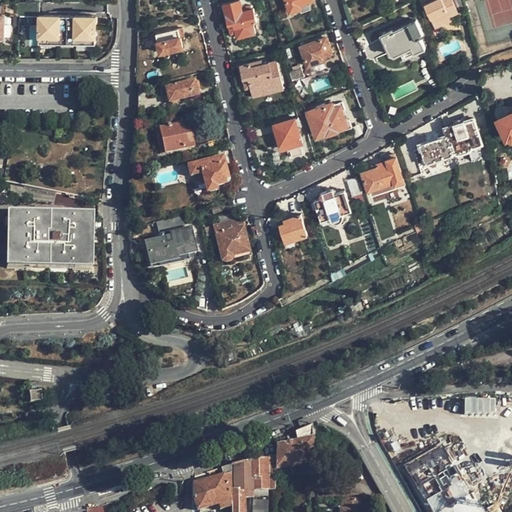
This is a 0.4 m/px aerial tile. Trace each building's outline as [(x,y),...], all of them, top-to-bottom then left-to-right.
[(236,0),(223,3),(228,23),(233,22),(236,32),(237,36),(256,32),(254,22),(257,21),(254,7),(243,9),(240,0),(236,0)] [(286,0),(291,11),(300,8),(301,11),(311,8),(308,1),(309,0),(286,0)] [(432,0),(426,3),(429,7),(431,14),(435,23),(452,15),(459,12),(458,9),(466,5),(465,0),(432,0)] [(20,1),(1,1),(1,14),(6,14),(20,14),(20,1)] [(40,14),(40,1),(20,1),(20,14),(40,14)] [(97,14),(97,11),(49,11),(49,14),(93,14),(93,19),(97,19),(97,20),(98,20),(98,14),(97,14)] [(97,20),(97,19),(93,19),(93,14),(49,14),(40,14),(40,42),(97,42),(97,20)] [(453,19),(452,15),(435,23),(437,27),(453,19)] [(413,45),(416,50),(426,46),(421,35),(424,33),(417,19),(410,22),(411,23),(393,32),(392,30),(384,34),(393,51),(396,52),(404,48),(413,45)] [(185,35),(183,26),(158,32),(160,40),(158,40),(161,52),(184,46),(182,36),(185,35)] [(318,58),(325,55),(333,53),(327,36),(302,45),(309,65),(319,61),(318,58)] [(413,45),(404,48),(407,55),(416,50),(413,45)] [(240,64),(244,77),(250,76),(252,86),(254,95),(283,88),(277,60),(263,63),(261,59),(240,64)] [(303,67),(291,71),(294,80),(306,77),(303,67)] [(246,87),(252,86),(250,76),(244,77),(246,87)] [(194,82),(193,81),(166,87),(169,101),(172,101),(172,103),(177,102),(179,99),(197,94),(197,91),(199,89),(197,82),(194,82)] [(318,104),(319,108),(309,110),(318,135),(326,133),(327,134),(339,130),(338,127),(347,124),(341,106),(335,107),(333,102),(326,104),(326,102),(318,104)] [(511,112),(500,118),(509,136),(511,135),(511,112)] [(484,141),(475,116),(447,126),(450,134),(455,148),(457,147),(473,141),(474,145),(484,141)] [(305,143),(297,117),(275,123),(282,149),(290,146),(293,156),(303,153),(301,144),(305,143)] [(196,147),(190,122),(160,129),(165,153),(196,147)] [(429,163),(457,153),(455,148),(450,134),(441,137),(431,141),(422,144),(423,147),(417,150),(421,163),(428,160),(429,163)] [(471,149),(474,145),(473,141),(457,147),(458,151),(461,152),(471,149)] [(394,182),(395,185),(405,182),(395,152),(385,156),(387,159),(377,163),(378,165),(362,171),(369,190),(371,190),(394,182)] [(224,157),(190,166),(193,176),(194,176),(199,196),(210,193),(209,192),(219,190),(218,186),(228,184),(230,181),(224,157)] [(355,195),(363,192),(358,175),(349,178),(355,195)] [(396,188),(395,185),(394,182),(371,190),(372,196),(396,188)] [(321,197),(316,199),(322,218),(330,216),(332,219),(336,221),(339,220),(342,218),(343,214),(343,211),(351,209),(345,189),(335,192),(333,188),(322,191),(320,194),(321,197)] [(228,210),(227,205),(215,208),(217,213),(228,210)] [(307,234),(300,213),(285,218),(286,222),(281,224),(286,241),(307,234)] [(237,227),(234,214),(220,217),(222,225),(215,227),(222,260),(226,263),(231,262),(233,259),(233,257),(251,252),(244,226),(237,227)] [(89,268),(89,221),(10,219),(9,266),(89,268)] [(418,230),(426,227),(424,219),(415,223),(418,230)] [(166,245),(165,239),(146,243),(151,266),(179,260),(178,257),(197,253),(191,229),(172,234),(174,243),(166,245)] [(41,391),(30,393),(31,403),(42,401),(41,391)] [(275,470),(310,462),(311,436),(311,426),(294,433),(296,440),(275,445),(276,452),(275,467),(275,470)] [(445,441),(404,465),(429,511),(511,511),(510,511),(503,511),(499,501),(485,508),(445,441)] [(269,458),(253,459),(252,490),(274,490),(275,470),(275,467),(269,467),(269,458)] [(245,511),(245,498),(245,491),(252,490),(253,459),(230,465),(231,473),(231,500),(231,511),(245,511)] [(231,500),(231,473),(206,480),(193,484),(192,499),(195,510),(231,500)] [(273,497),(252,497),(252,511),(269,511),(269,507),(274,506),(273,497)] [(346,500),(346,509),(340,509),(340,511),(361,511),(361,500),(346,500)]
